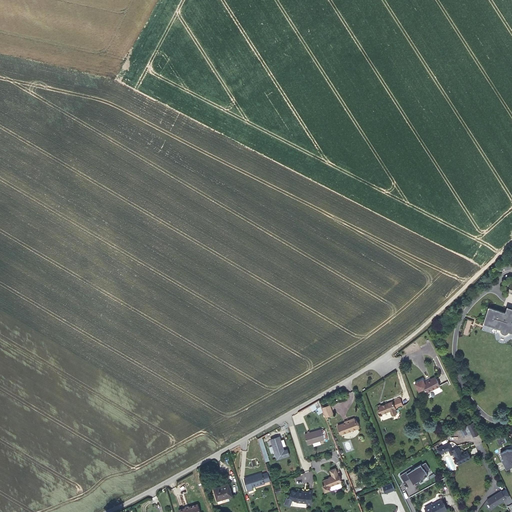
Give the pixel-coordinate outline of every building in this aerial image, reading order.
[(511,332),(511,312),(506,311),(505,313),(489,308),(484,323),(498,328),(498,332),(501,335),(505,336),(509,335),(511,332)] [(440,386),(435,377),(424,382),(423,379),(415,383),(419,391),(425,388),(428,392),(440,386)] [(321,406),(319,400),(309,405),(312,411),(321,406)] [(393,401),(377,407),(379,413),(378,413),(379,416),(382,415),(382,414),(390,411),(392,415),(396,414),(395,409),(393,401)] [(333,414),(329,405),(323,408),(326,417),(333,414)] [(341,434),(359,428),(355,419),(354,418),(347,420),(348,422),(345,423),(338,425),(341,434)] [(472,434),(477,431),(473,422),(467,425),(468,426),(472,434)] [(327,438),(326,434),(326,433),(325,434),(324,430),(321,430),(321,429),(305,434),(307,444),(327,438)] [(269,460),(261,437),(257,439),(265,461),(269,460)] [(289,455),(287,449),(284,450),(283,447),(281,447),(280,444),(282,444),(280,440),(279,437),(271,440),(277,459),(289,455)] [(449,442),(437,449),(439,454),(448,450),(451,455),(454,453),(453,450),(449,442)] [(458,464),(470,458),(467,451),(461,454),(458,447),(453,450),(454,453),(456,457),(455,457),(458,464)] [(511,449),(507,449),(500,453),(503,459),(501,460),(506,470),(511,466),(511,449)] [(342,486),(340,482),(341,482),(336,468),(330,470),(333,477),(324,480),(326,485),(323,486),(325,491),(331,489),(332,489),(336,488),(337,488),(341,487),(342,486)] [(264,482),(263,477),(264,476),(264,478),(269,476),(268,472),(262,474),(261,473),(244,478),(246,483),(251,482),(252,487),(265,483),(264,482)] [(395,489),(392,482),(383,485),(386,493),(395,489)] [(217,501),(232,496),(229,484),(213,489),(217,501)] [(311,505),(313,491),(308,490),(308,492),(297,491),(297,492),(296,492),(296,491),(293,490),(293,491),(292,490),(288,498),(286,497),(284,504),(290,506),(292,500),(297,502),(306,503),(306,504),(311,505)] [(493,507),(506,499),(501,491),(487,499),(492,507),(493,507)] [(440,511),(447,509),(442,499),(433,504),(432,503),(429,504),(430,505),(425,508),(427,511),(440,511)]
